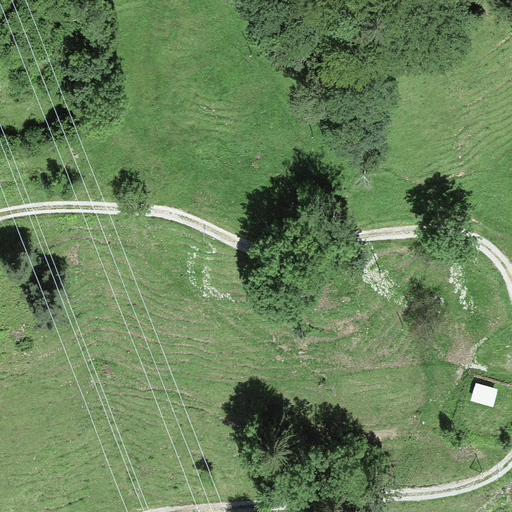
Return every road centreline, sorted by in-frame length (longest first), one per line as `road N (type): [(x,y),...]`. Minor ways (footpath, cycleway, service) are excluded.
road 1 (track): [(511,284),(494,256),(458,237),(411,231),(282,248),(232,243),(134,208),(0,216)]
road 2 (track): [(208,511),(453,490),(511,454)]
